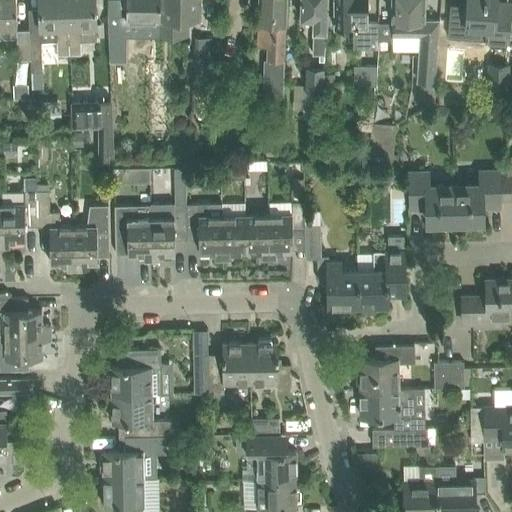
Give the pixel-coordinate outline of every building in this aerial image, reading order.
[(0,0),(0,36),(19,36),(18,28),(18,25),(18,11),(17,0),(0,0)] [(41,27),(30,27),(32,57),(32,70),(43,70),(42,40),(58,39),(59,54),(70,53),(68,0),(39,0),(40,10),(41,26),(41,27)] [(96,0),(68,0),(70,53),(83,53),(82,41),(98,40),(97,24),(96,8),(96,0)] [(127,0),(127,18),(160,18),(164,18),(164,0),(127,0)] [(160,18),(160,35),(186,35),(186,18),(201,18),(201,7),(201,0),(164,0),(164,18),(160,18)] [(258,20),(257,45),(269,45),(268,59),(265,58),(264,86),(268,86),(268,97),(284,97),(285,60),(288,5),(288,0),(259,0),(259,4),(258,20)] [(303,0),(303,4),(303,17),(315,18),(315,40),(314,55),(326,55),(327,55),(328,40),(329,5),(328,0),(303,0)] [(334,6),(334,21),(336,21),(354,21),(354,39),(354,47),(364,47),(367,47),(379,47),(379,44),(379,39),(380,39),(380,34),(380,22),(369,22),(369,0),(336,0),(336,6),(334,6)] [(380,22),(380,34),(395,34),(421,35),(420,54),(422,54),(420,81),(437,82),(440,38),(441,18),(426,18),(425,0),(393,0),(394,22),(381,22),(380,22)] [(451,3),(449,36),(509,40),(511,8),(498,7),(498,0),(468,0),(468,4),(451,3)] [(29,27),(18,28),(19,36),(19,58),(30,58),(32,57),(30,27),(29,27)] [(195,47),(194,71),(212,72),(213,47),(195,47)] [(355,84),(378,85),(379,64),(356,63),(355,84)] [(490,63),(489,100),(508,101),(509,64),(490,63)] [(308,66),(305,108),(323,109),(324,88),(325,72),(325,67),(308,66)] [(325,72),(324,88),(334,89),(335,73),(325,72)] [(422,81),(421,101),(435,102),(436,82),(422,81)] [(96,99),(71,100),(71,127),(99,126),(99,162),(115,161),(115,156),(112,97),(96,98),(96,99)] [(450,107),(438,107),(438,113),(444,118),(450,118),(450,107)] [(372,121),(370,161),(392,163),(395,123),(372,121)] [(267,144),(267,155),(278,155),(279,144),(267,144)] [(508,174),(502,173),(502,199),(511,198),(511,153),(507,153),(508,174)] [(268,160),(259,160),(259,170),(269,170),(268,160)] [(246,165),(230,165),(230,178),(246,178),(246,165)] [(127,166),(114,166),(115,181),(127,181),(127,166)] [(186,167),(175,167),(176,183),(186,183),(186,167)] [(485,200),(502,199),(502,173),(502,169),(481,169),(481,182),(455,182),(456,221),(485,220),(485,200)] [(429,221),(456,221),(455,182),(430,183),(429,170),(410,171),(410,201),(429,201),(429,221)] [(294,176),(292,195),(302,196),(304,177),(294,176)] [(215,177),(192,177),(192,186),(215,186),(215,177)] [(26,189),(3,190),(3,202),(3,233),(3,247),(12,247),(11,238),(27,238),(27,224),(39,224),(38,189),(38,180),(25,180),(26,189)] [(186,183),(176,183),(176,197),(186,197),(186,183)] [(38,189),(39,224),(52,224),(52,261),(68,261),(68,270),(75,270),(75,224),(61,224),(61,211),(51,211),(51,189),(38,189)] [(294,212),(270,213),(270,258),(279,258),(279,249),(295,249),(294,227),(306,227),(306,223),(306,206),(306,200),(293,200),(294,212)] [(176,201),(152,202),(152,203),(153,261),(161,261),(161,252),(176,251),(176,238),(188,238),(187,203),(176,203),(176,201)] [(88,224),(75,224),(75,270),(84,270),(84,261),(99,261),(99,255),(110,255),(109,205),(109,202),(90,203),(88,224)] [(223,202),(187,203),(188,238),(200,238),(201,251),(216,251),(217,259),(224,259),(223,214),(223,202)] [(145,203),(115,204),(116,252),(118,252),(118,253),(145,252),(145,261),(153,261),(152,203),(145,203)] [(306,206),(306,223),(321,222),(321,206),(306,206)] [(246,213),(223,214),(224,259),(232,259),(232,250),(247,250),(246,213)] [(270,213),(246,213),(247,250),(263,249),(263,258),(270,258),(270,213)] [(307,255),(322,255),(321,222),(306,223),(306,227),(307,248),(307,255)] [(376,267),(358,267),(359,306),(364,306),(364,310),(376,310),(375,306),(390,306),(390,295),(407,295),(406,266),(405,233),(389,234),(390,248),(375,249),(376,267)] [(330,307),(359,306),(358,267),(342,268),(342,259),(318,260),(319,279),(329,279),(330,307)] [(475,294),(476,320),(477,320),(477,324),(502,323),(502,313),(511,313),(511,277),(488,278),(488,300),(477,300),(477,294),(475,294)] [(0,290),(0,332),(52,332),(52,323),(43,323),(43,308),(30,309),(29,296),(15,297),(8,290),(0,290)] [(464,320),(476,320),(475,294),(463,295),(464,320)] [(0,368),(11,368),(30,368),(30,355),(44,355),(43,339),(52,339),(52,332),(0,332),(0,368)] [(260,341),(251,341),(252,381),(279,381),(279,389),(290,388),(290,363),(279,363),(279,341),(273,341),(273,338),(260,338),(260,341)] [(210,373),(210,392),(221,392),(225,392),(225,381),(252,381),(251,341),(224,341),(224,373),(210,373)] [(361,358),(362,388),(415,387),(415,386),(399,386),(399,361),(415,361),(414,344),(391,345),(391,357),(361,358)] [(113,384),(113,393),(152,392),(152,365),(162,365),(162,347),(124,348),(124,365),(113,365),(113,372),(109,372),(110,384),(113,384)] [(195,392),(210,392),(210,373),(210,353),(195,353),(195,392)] [(453,386),(452,360),(435,360),(436,386),(453,386)] [(465,360),(452,360),(453,386),(465,386),(465,384),(465,365),(465,360)] [(30,376),(0,376),(0,392),(30,392),(30,390),(29,377),(30,377),(30,376)] [(399,415),(399,427),(426,426),(426,405),(415,405),(415,387),(362,388),(362,415),(399,415)] [(152,392),(113,393),(114,422),(120,422),(143,421),(143,435),(166,434),(173,434),(173,419),(160,420),(158,420),(158,418),(153,418),(152,392)] [(511,404),(484,405),(484,432),(504,432),(505,446),(511,446),(511,404)] [(472,439),(484,439),(484,432),(484,405),(471,405),(472,439)] [(7,409),(0,408),(0,457),(9,457),(8,420),(7,420),(7,409)] [(252,417),(253,433),(281,432),(280,416),(252,417)] [(426,426),(399,427),(374,427),(374,443),(437,443),(436,426),(426,426)] [(248,433),(237,433),(237,449),(240,453),(248,452),(248,459),(258,468),(258,478),(299,478),(298,450),(281,451),(281,446),(281,432),(253,433),(248,433)] [(104,456),(101,456),(102,468),(104,468),(105,477),(144,477),(144,476),(157,476),(157,451),(167,451),(166,434),(143,435),(126,435),(127,449),(121,449),(104,450),(104,456)] [(420,480),(405,480),(405,511),(437,511),(437,480),(437,464),(420,465),(420,480)] [(456,464),(437,464),(437,480),(437,511),(475,511),(475,495),(475,491),(475,477),(456,477),(456,464)] [(144,511),(144,505),(145,505),(144,477),(105,477),(105,505),(128,505),(127,511),(144,511)] [(245,511),(271,511),(271,507),(289,507),(299,506),(299,500),(302,500),(302,487),(299,487),(299,478),(258,478),(258,506),(246,506),(245,511)]
